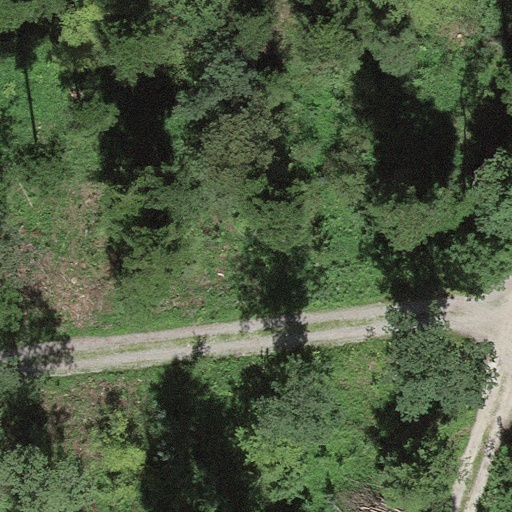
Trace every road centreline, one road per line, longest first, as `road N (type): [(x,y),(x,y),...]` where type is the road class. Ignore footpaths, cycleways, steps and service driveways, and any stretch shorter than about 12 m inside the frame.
road 1 (track): [(511,331),(467,324),(246,336),(0,365)]
road 2 (track): [(499,370),(466,511)]
